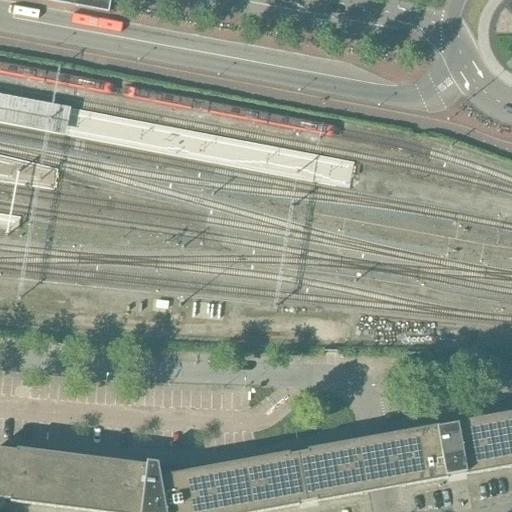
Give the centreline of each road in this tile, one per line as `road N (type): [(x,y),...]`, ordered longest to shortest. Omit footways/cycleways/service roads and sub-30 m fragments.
road 1 (residential): [(367,411),(354,386),(335,377),(0,357)]
road 2 (residential): [(511,386),(367,411)]
road 3 (secondary): [(311,0),(452,28)]
